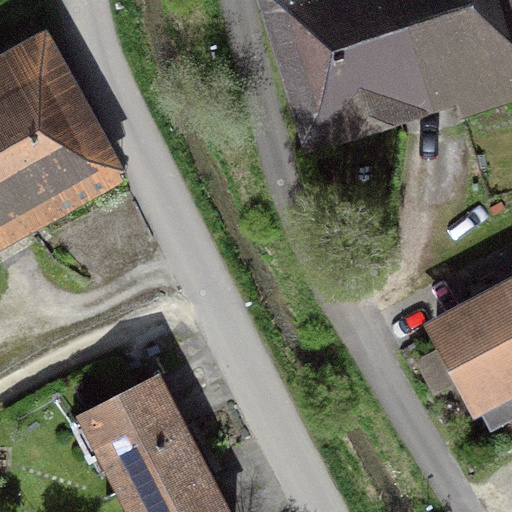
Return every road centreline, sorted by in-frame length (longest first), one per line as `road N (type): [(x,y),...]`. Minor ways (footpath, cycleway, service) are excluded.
road 1 (residential): [(82,0),(96,47),(207,285),(325,511)]
road 2 (residential): [(465,511),(309,240),(234,0)]
